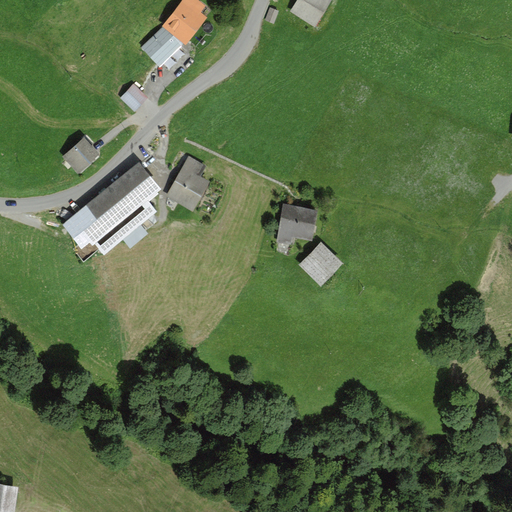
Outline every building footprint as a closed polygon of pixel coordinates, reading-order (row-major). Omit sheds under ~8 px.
[(199,0),(181,0),(162,25),(163,26),(186,44),(207,17),(201,12),(206,5),(199,0)] [(331,0),(296,0),(290,12),(316,27),(331,0)] [(279,11),(270,7),(265,20),(274,24),(279,11)] [(163,26),(141,47),(159,67),(182,45),(163,26)] [(133,85),(122,98),(134,110),(146,97),(133,85)] [(84,139),(65,156),(78,171),(97,154),(84,139)] [(188,155),(166,196),(193,211),(209,181),(201,176),(207,165),(188,155)] [(139,164),(65,224),(82,245),(91,237),(104,252),(155,211),(145,199),(158,188),(139,164)] [(317,209),(283,204),(277,242),(291,244),(292,237),(312,240),(317,209)] [(320,241),(298,265),(321,286),(343,263),(320,241)] [(0,511),(14,511),(19,486),(0,482),(0,511)]
